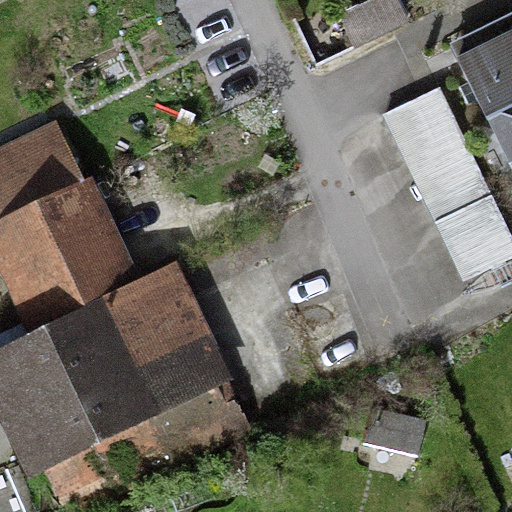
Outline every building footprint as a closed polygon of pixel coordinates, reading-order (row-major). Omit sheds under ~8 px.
[(399,0),(381,0),(368,7),(379,31),(407,17),(399,0)] [(511,20),(455,49),(511,163),(511,20)] [(0,149),(0,273),(26,333),(146,280),(102,182),(87,188),(59,124),(0,149)] [(146,280),(26,333),(0,344),(0,394),(37,478),(240,390),(184,262),(146,280)] [(425,424),(375,413),(368,441),(419,452),(425,424)]
